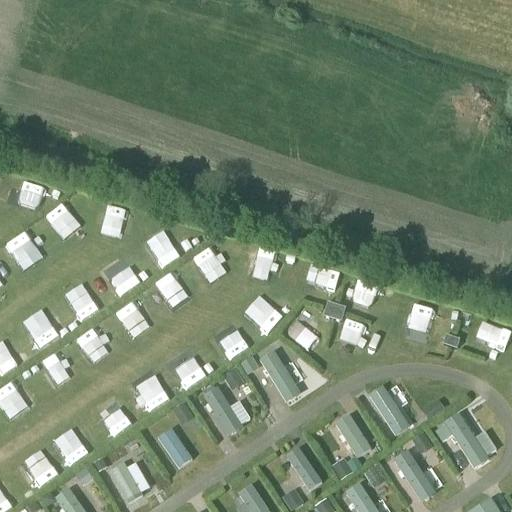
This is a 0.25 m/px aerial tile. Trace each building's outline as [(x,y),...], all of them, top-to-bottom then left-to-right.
[(324,316),(326,319),(339,323),(342,322),(345,313),(343,311),(329,306),(327,308),(324,316)] [(260,364),(286,407),(300,398),(274,355),(260,364)] [(240,367),(247,379),(259,372),(252,360),(240,367)] [(222,380),(232,395),(245,387),(235,372),(222,380)] [(368,398),(395,439),(410,429),(383,388),(368,398)] [(203,400),(229,440),(243,431),(218,391),(203,400)] [(422,414),(429,424),(445,414),(439,403),(422,414)] [(172,413),(182,428),(194,420),(184,406),(172,413)] [(453,438),(474,472),(489,462),(487,459),(497,453),(485,435),(475,441),(459,416),(444,426),(445,428),(434,435),(441,446),(453,438)] [(335,427),(357,461),(371,452),(349,418),(335,427)] [(158,442),(179,472),(192,463),(172,433),(158,442)] [(411,443),(421,458),(433,450),(424,435),(411,443)] [(286,459),(309,494),(322,485),(299,451),(286,459)] [(394,463),(421,506),(436,496),(408,453),(394,463)] [(331,470),(340,484),(362,470),(356,460),(346,466),(344,462),(331,470)] [(92,468),(97,477),(107,470),(101,461),(92,468)] [(110,475),(129,508),(143,499),(125,467),(110,475)] [(364,477),(374,492),(386,484),(376,469),(364,477)] [(75,478),(83,490),(94,482),(86,471),(75,478)] [(345,496),(356,511),(376,511),(360,486),(345,496)] [(238,497),(248,511),(267,511),(252,488),(238,497)] [(55,502),(62,511),(83,511),(70,492),(55,502)] [(282,501),(289,511),(295,511),(304,507),(295,493),(282,501)] [(40,501),(47,510),(56,504),(49,494),(40,501)] [(474,511),(498,511),(491,501),(474,511)] [(314,509),(316,511),(333,511),(326,502),(314,509)]
